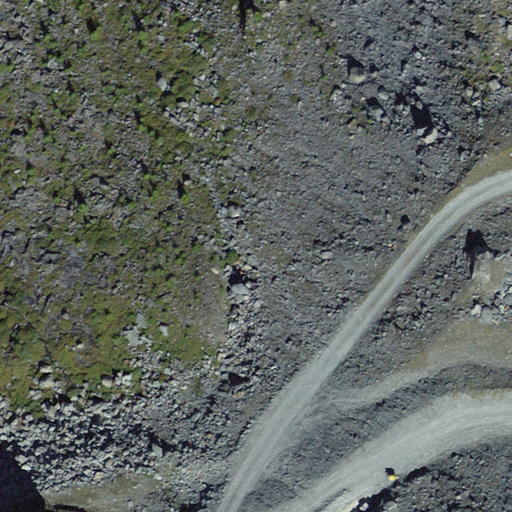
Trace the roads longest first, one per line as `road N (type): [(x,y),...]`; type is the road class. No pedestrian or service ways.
road 1 (track): [(511,179),(470,195),(430,233),(285,414),(224,511)]
road 2 (track): [(297,511),(408,440),(475,416),(511,414)]
